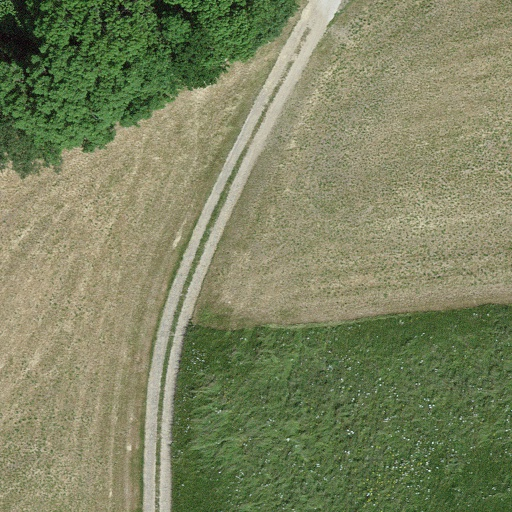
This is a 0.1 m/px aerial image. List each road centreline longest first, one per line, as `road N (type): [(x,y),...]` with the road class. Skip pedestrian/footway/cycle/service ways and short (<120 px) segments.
road 1 (track): [(264,113),(192,270),(170,346),(160,406),(159,511)]
road 2 (unclassified): [(325,0),(264,113)]
